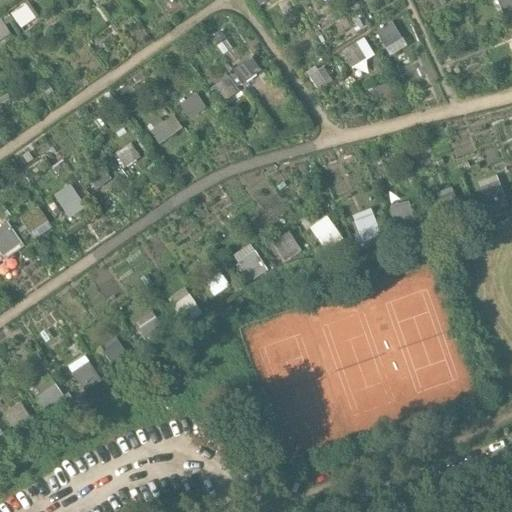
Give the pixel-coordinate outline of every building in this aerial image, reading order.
[(511,0),(490,0),(489,0),(505,36),(511,33),(511,0)] [(18,29),(33,21),(25,5),(9,14),(18,29)] [(392,23),(373,33),(386,58),(405,49),(392,23)] [(363,39),(340,53),(350,71),(373,56),(363,39)] [(211,88),(221,100),(259,71),(249,59),(211,88)] [(187,121),(206,110),(197,93),(178,104),(187,121)] [(172,116),(148,134),(157,146),(181,128),(172,116)] [(121,167),(139,159),(133,144),(114,152),(121,167)] [(497,176),(476,182),(486,214),(507,208),(497,176)] [(68,186),(46,200),(60,223),(82,210),(68,186)] [(389,209),(398,236),(461,215),(452,187),(389,209)] [(38,206),(16,218),(29,242),(51,230),(38,206)] [(353,215),(361,242),(380,236),(372,210),(353,215)] [(324,251),(342,240),(327,216),(309,227),(324,251)] [(0,225),(0,260),(1,261),(21,248),(5,223),(0,225)] [(290,231),(270,243),(282,263),(302,251),(290,231)] [(248,244),(231,256),(248,281),(265,270),(248,244)] [(82,355),(65,367),(84,394),(101,382),(82,355)] [(56,382),(34,396),(48,418),(70,405),(56,382)] [(17,400),(1,413),(19,436),(35,423),(17,400)]
